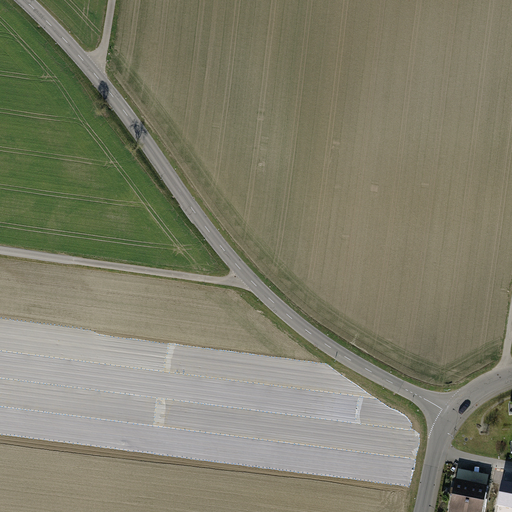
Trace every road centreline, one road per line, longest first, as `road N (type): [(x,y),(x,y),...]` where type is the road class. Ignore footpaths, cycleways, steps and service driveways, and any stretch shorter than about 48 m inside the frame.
road 1 (unclassified): [(21,0),(118,103),(255,283),(296,323),(449,411)]
road 2 (track): [(255,283),(0,248)]
